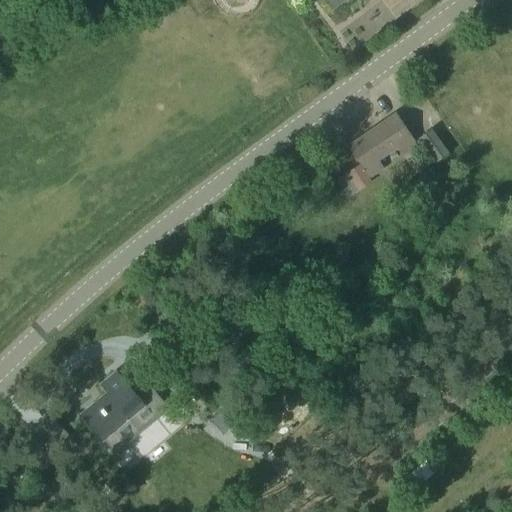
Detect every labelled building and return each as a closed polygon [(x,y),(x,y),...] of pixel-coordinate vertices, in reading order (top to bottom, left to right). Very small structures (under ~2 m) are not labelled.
[(324,0),(331,9),(342,0),(324,0)] [(409,136),(395,115),(394,115),(348,146),(362,168),(363,168),(368,176),(381,168),(375,159),(396,145),(402,153),(414,145),(409,137),(409,136)] [(431,128),(418,136),(436,163),(448,155),(431,128)] [(356,164),(333,179),(346,198),(369,183),(356,164)] [(130,392),(114,373),(101,383),(108,391),(81,414),(101,436),(153,393),(161,402),(162,402),(144,381),(130,392)]
